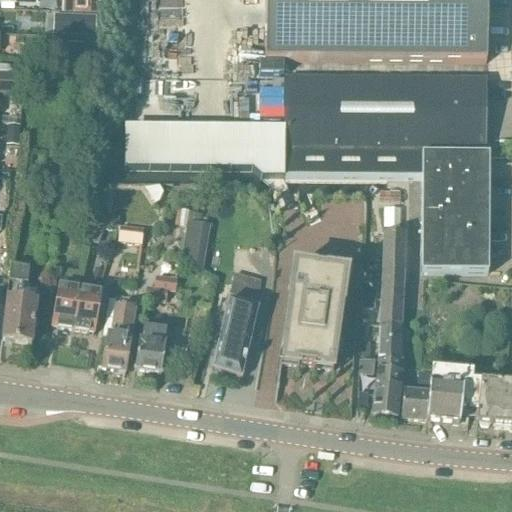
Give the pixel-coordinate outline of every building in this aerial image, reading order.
[(73,0),(73,14),(95,15),(97,15),(97,13),(97,0),(73,0)] [(484,0),(264,0),(264,65),(484,67),(484,0)] [(52,17),(52,34),(91,35),(92,18),(52,17)] [(69,45),(69,56),(84,57),(85,46),(69,45)] [(0,75),(0,98),(19,100),(20,76),(0,75)] [(284,133),(284,171),(284,181),(420,182),(420,277),(487,278),(488,159),(488,152),(484,152),(484,150),(484,133),(487,133),(487,124),(484,124),(484,114),(484,84),(285,81),(285,99),(284,118),(284,133)] [(20,128),(0,126),(0,135),(12,137),(12,134),(19,135),(20,128)] [(77,169),(62,168),(62,178),(77,179),(77,169)] [(159,189),(144,191),(156,210),(163,196),(159,189)] [(400,206),(400,194),(378,194),(378,206),(400,206)] [(190,215),(181,214),(179,225),(186,226),(188,227),(189,222),(202,224),(203,219),(190,216),(190,215)] [(104,218),(104,228),(118,229),(119,219),(104,218)] [(203,231),(187,228),(181,265),(196,273),(203,231)] [(95,231),(90,244),(98,246),(104,231),(95,231)] [(121,234),(118,248),(139,251),(141,236),(121,234)] [(382,275),(401,276),(402,239),(384,239),(382,275)] [(29,272),(10,269),(9,285),(27,288),(29,272)] [(291,269),(277,364),(330,372),(344,277),(291,269)] [(96,270),(91,282),(99,286),(104,274),(96,270)] [(382,275),(381,300),(401,300),(402,297),(401,281),(401,276),(382,275)] [(259,284),(234,278),(211,373),(241,380),(257,313),(259,284)] [(176,283),(156,280),(154,292),(146,291),(145,304),(165,306),(166,295),(174,295),(176,283)] [(52,331),(72,334),(79,294),(59,290),(60,284),(54,283),(52,295),(58,296),(52,331)] [(365,290),(364,301),(376,302),(377,291),(365,290)] [(37,296),(17,293),(15,308),(6,307),(2,345),(31,349),(37,296)] [(100,297),(79,294),(72,334),(93,338),(100,297)] [(400,330),(401,300),(381,300),(379,333),(400,333),(400,330)] [(361,302),(361,310),(374,311),(375,302),(361,302)] [(135,309),(122,307),(121,313),(114,311),(110,340),(107,339),(102,374),(125,377),(130,343),(134,315),(135,309)] [(165,334),(144,331),(142,344),(139,343),(134,373),(160,377),(163,363),(166,364),(169,343),(164,342),(165,334)] [(378,368),(400,369),(400,367),(400,333),(379,333),(378,368)] [(370,344),(360,344),(359,356),(369,357),(370,344)] [(400,369),(378,368),(377,374),(373,417),(395,419),(400,369)] [(472,377),(429,374),(429,375),(428,386),(418,385),(417,396),(403,395),(401,421),(459,426),(461,411),(477,413),(476,428),(511,430),(511,379),(507,379),(506,390),(471,387),(472,377)] [(419,375),(418,385),(428,386),(429,375),(419,375)]
